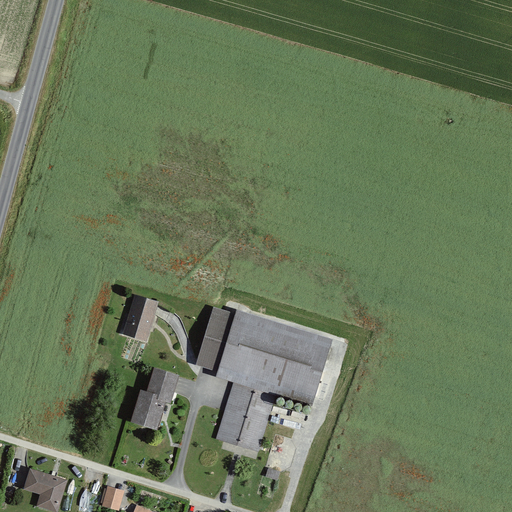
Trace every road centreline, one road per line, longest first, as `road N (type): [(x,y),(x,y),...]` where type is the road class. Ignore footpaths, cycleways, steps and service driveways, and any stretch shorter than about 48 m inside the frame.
road 1 (residential): [(0,436),(242,511)]
road 2 (tertiary): [(0,207),(56,0)]
